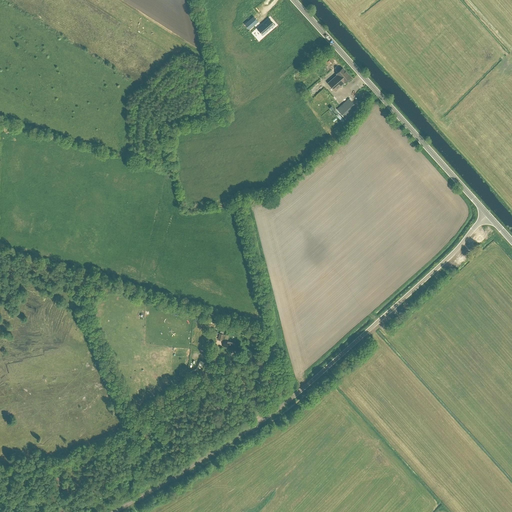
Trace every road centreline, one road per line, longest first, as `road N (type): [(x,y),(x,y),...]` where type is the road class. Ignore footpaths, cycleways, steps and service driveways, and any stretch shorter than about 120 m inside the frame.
road 1 (unclassified): [(114,511),(293,396),(487,214)]
road 2 (tertiary): [(487,214),(293,0)]
